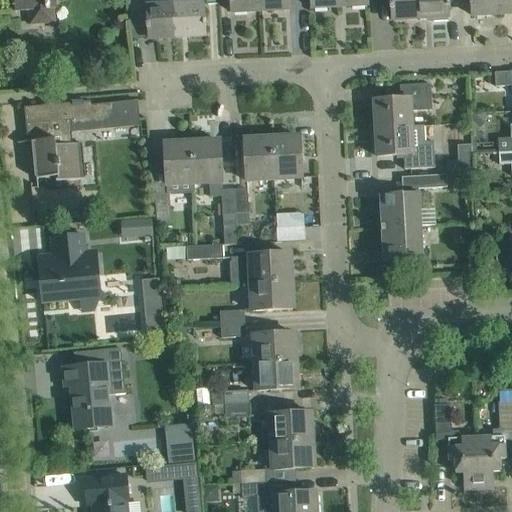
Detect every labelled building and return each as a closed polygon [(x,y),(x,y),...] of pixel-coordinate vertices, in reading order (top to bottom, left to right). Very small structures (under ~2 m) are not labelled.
[(54,23),(53,7),(57,7),(56,0),(13,0),(15,11),(29,10),(30,25),(54,23)] [(177,38),(175,0),(146,0),(147,7),(148,30),(149,39),(177,38)] [(187,0),(175,0),(177,38),(205,37),(204,27),(203,4),(188,5),(187,0)] [(260,12),(259,0),(230,0),(231,13),(260,12)] [(259,0),(260,12),(287,10),(286,0),(259,0)] [(340,7),(339,0),(310,0),(311,9),(340,7)] [(421,19),(419,0),(391,0),(392,20),(421,19)] [(419,0),(421,19),(448,18),(447,0),(419,0)] [(500,15),(499,0),(471,0),(472,16),(500,15)] [(511,0),(499,0),(500,15),(511,14),(511,0)] [(511,87),(511,72),(495,74),(495,88),(511,87)] [(375,130),(412,128),(411,111),(433,110),(431,85),(400,87),(401,101),(374,102),(375,130)] [(18,144),(33,143),(37,188),(38,188),(37,179),(56,177),(56,182),(84,179),(81,143),(72,144),(70,126),(117,121),(115,104),(91,106),(91,102),(17,109),(17,110),(24,110),(28,142),(17,143),(18,144)] [(484,115),(470,115),(471,129),(478,128),(484,122),(484,115)] [(511,126),(511,128),(511,138),(498,139),(498,154),(511,153),(511,126)] [(412,128),(375,130),(377,157),(404,156),(405,170),(435,169),(434,143),(413,144),(412,128)] [(300,138),(272,139),(275,180),(302,179),(300,138)] [(275,180),(272,139),(244,141),(246,182),(275,180)] [(220,142),(192,144),(195,186),(210,185),(210,198),(222,197),(224,227),(237,226),(237,215),(235,191),(223,191),(220,142)] [(195,186),(192,144),(164,145),(166,187),(195,186)] [(511,153),(498,154),(499,165),(511,164),(511,153)] [(458,162),(447,162),(448,176),(472,175),(471,161),(458,162)] [(446,176),(410,178),(411,190),(447,188),(446,176)] [(235,191),(237,215),(249,215),(247,190),(235,191)] [(172,224),(169,194),(154,195),(157,225),(172,224)] [(381,230),(420,227),(418,194),(379,196),(381,230)] [(152,219),(141,220),(141,237),(152,236),(152,219)] [(420,227),(381,230),(383,264),(422,261),(421,241),(420,227)] [(305,241),(305,231),(304,228),(281,229),(282,243),(305,241)] [(83,237),(72,238),(52,240),(55,268),(40,269),(43,303),(99,298),(95,263),(85,264),(83,237)] [(223,259),(222,246),(187,248),(187,261),(223,259)] [(249,256),(249,259),(226,260),(227,286),(251,285),(292,282),(290,254),(249,256)] [(474,264),(468,264),(464,268),(464,275),(475,274),(474,264)] [(143,293),(160,291),(159,280),(142,281),(143,293)] [(292,282),(251,285),(252,312),(293,310),(292,282)] [(162,309),(144,311),(147,340),(165,338),(162,309)] [(221,326),(244,325),(244,311),(220,312),(221,326)] [(245,338),(244,325),(221,326),(221,339),(245,338)] [(255,364),(296,362),(294,334),(254,336),(255,364)] [(111,427),(108,397),(125,395),(122,358),(82,362),(83,368),(64,370),(65,387),(74,386),(75,396),(72,397),(75,431),(111,427)] [(296,362),(255,364),(256,391),(297,388),(296,362)] [(225,406),(249,404),(248,391),(224,393),(225,406)] [(195,394),(196,406),(209,406),(208,393),(195,394)] [(511,430),(511,403),(498,404),(500,431),(511,430)] [(249,404),(225,406),(226,419),(250,417),(249,404)] [(478,485),(476,439),(459,440),(459,432),(451,433),(450,406),(435,406),(436,442),(448,441),(449,462),(455,462),(455,476),(463,476),(463,485),(478,485)] [(271,443),(312,441),(311,414),(270,416),(271,443)] [(476,439),(478,485),(493,484),(493,472),(500,472),(500,460),(505,460),(504,437),(476,439)] [(312,441),(271,443),(273,471),(314,469),(312,441)] [(192,449),(166,452),(167,463),(193,461),(192,449)] [(156,467),(144,468),(146,483),(158,482),(156,467)] [(242,485),(266,484),(265,471),(241,472),(242,485)] [(126,511),(126,503),(128,503),(125,476),(85,480),(88,506),(93,506),(93,511),(126,511)] [(266,484),(242,485),(242,498),(262,497),(263,511),(316,511),(315,493),(274,495),(274,496),(266,497),(266,484)] [(199,511),(199,502),(183,503),(184,511),(199,511)]
